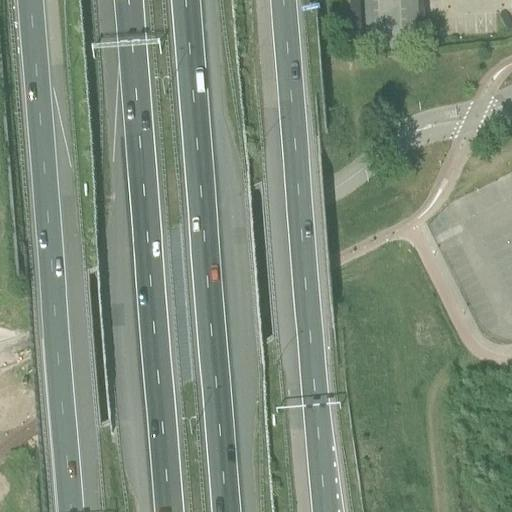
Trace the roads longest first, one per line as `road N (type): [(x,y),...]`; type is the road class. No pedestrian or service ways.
road 1 (trunk): [(28,0),(70,511)]
road 2 (trunk): [(323,511),(281,0)]
road 3 (motorway): [(127,0),(168,511)]
road 4 (motorway): [(224,511),(185,0)]
road 5 (track): [(481,358),(451,371),(430,417),(440,511)]
